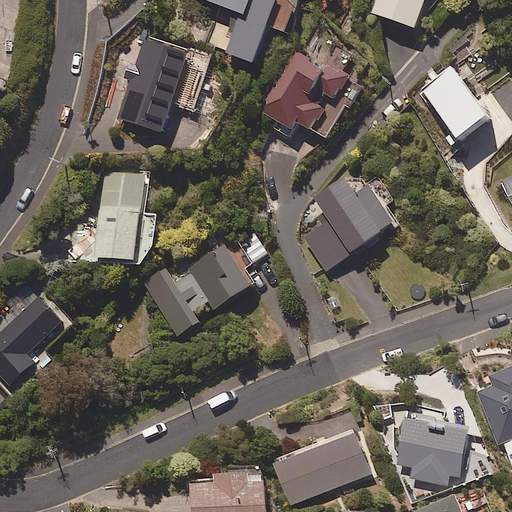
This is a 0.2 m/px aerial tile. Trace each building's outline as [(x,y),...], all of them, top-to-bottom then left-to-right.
[(280,0),(201,0),(243,17),(228,54),(254,65),(280,0)] [(419,30),(429,1),(429,0),(378,0),(373,14),(419,30)] [(355,55),(317,32),(303,56),(297,53),(261,113),(292,132),(298,122),(328,140),(347,107),(351,109),(364,89),(343,76),(355,55)] [(196,54),(138,35),(124,78),(129,79),(116,119),(165,135),(174,105),(179,106),(196,54)] [(483,54),(473,54),(420,92),(461,147),(511,111),(506,105),(511,100),(511,89),(504,79),(493,87),(484,74),(483,54)] [(221,77),(205,71),(190,108),(207,115),(221,77)] [(149,177),(104,172),(99,225),(77,223),(73,257),(154,266),(159,216),(145,215),(149,177)] [(511,177),(502,183),(511,202),(511,177)] [(395,201),(380,179),(356,195),(346,179),(318,198),(330,215),(302,234),(329,273),(399,225),(387,207),(395,201)] [(253,288),(225,246),(177,277),(175,274),(149,290),(179,336),(253,288)] [(72,329),(40,296),(0,335),(0,375),(13,388),(37,365),(44,371),(56,360),(48,352),(72,329)] [(511,370),(493,378),(496,388),(481,394),(500,445),(505,443),(511,462),(511,370)] [(472,430),(409,417),(399,466),(415,469),(413,479),(449,487),(451,476),(461,478),(472,430)] [(374,475),(358,434),(277,464),(292,505),(374,475)] [(267,511),(265,472),(217,475),(218,481),(193,483),(195,511),(267,511)] [(462,511),(457,499),(423,511),(462,511)]
